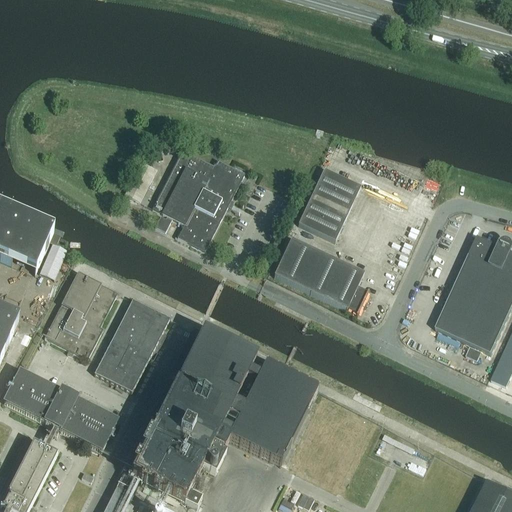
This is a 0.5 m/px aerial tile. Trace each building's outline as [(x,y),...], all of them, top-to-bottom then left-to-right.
[(184,229),(178,242),(204,255),(244,178),(218,165),(214,171),(182,154),(152,212),(166,220),(165,222),(160,220),(155,230),(165,235),(172,222),(184,229)] [(141,166),(124,199),(139,206),(156,174),(141,166)] [(324,173),(298,228),(335,245),(361,191),(324,173)] [(0,263),(35,279),(49,245),(55,248),(59,239),(0,213),(0,263)] [(273,255),(280,242),(276,241),(270,253),(273,255)] [(511,256),(510,256),(511,254),(511,253),(511,252),(511,251),(511,250),(511,249),(510,248),(509,248),(509,247),(508,247),(507,247),(506,246),(505,247),(504,247),(503,248),(502,248),(502,249),(500,252),(477,241),(436,333),(491,358),(511,312),(511,256)] [(291,243),(274,280),(347,314),(347,313),(357,318),(356,319),(357,320),(368,296),(367,295),(367,296),(357,292),(364,277),(291,243)] [(116,298),(76,278),(43,343),(85,365),(101,334),(98,333),(116,298)] [(38,288),(25,321),(39,326),(52,294),(38,288)] [(93,380),(130,398),(168,324),(131,305),(93,380)] [(0,366),(21,319),(0,309),(0,366)] [(181,380),(165,411),(220,438),(256,364),(257,363),(203,336),(181,380)] [(506,391),(511,377),(511,336),(490,384),(506,391)] [(482,355),(470,350),(466,359),(477,364),(482,355)] [(220,438),(219,439),(229,444),(229,445),(281,470),(281,469),(289,453),(317,395),(256,364),(220,438)] [(43,430),(59,438),(60,437),(100,457),(115,427),(75,407),(76,405),(59,397),(59,398),(18,378),(3,408),(44,428),(43,430)] [(165,411),(130,482),(184,509),(189,511),(196,511),(201,504),(190,498),(202,473),(214,479),(225,456),(224,455),(229,445),(229,444),(219,439),(220,438),(165,411)] [(0,511),(30,511),(32,508),(57,458),(55,457),(27,443),(26,443),(7,481),(0,494),(0,511)] [(84,476),(81,481),(91,486),(94,481),(84,476)] [(119,511),(129,492),(115,485),(102,511),(119,511)] [(511,511),(511,500),(488,489),(475,511),(511,511)] [(303,511),(308,500),(303,497),(298,508),(303,511)] [(309,511),(314,503),(308,500),(303,511),(305,511),(309,511)] [(280,511),(291,511),(294,506),(282,501),(278,511),(280,511)]
